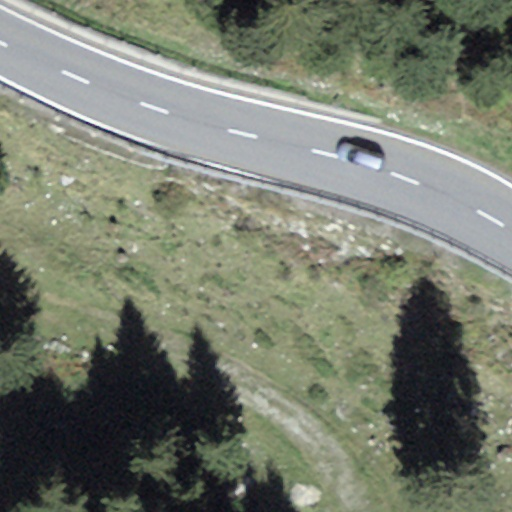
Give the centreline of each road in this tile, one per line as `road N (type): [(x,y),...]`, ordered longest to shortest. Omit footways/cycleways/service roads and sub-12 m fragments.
road 1 (primary): [(0,44),(164,115),(371,170),(511,230)]
road 2 (track): [(355,511),(323,443),(209,359),(0,292)]
